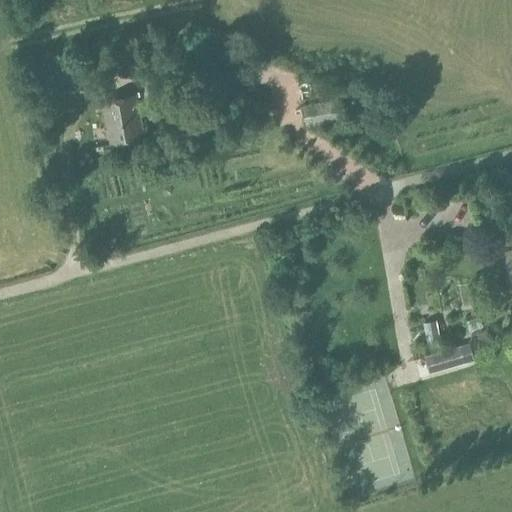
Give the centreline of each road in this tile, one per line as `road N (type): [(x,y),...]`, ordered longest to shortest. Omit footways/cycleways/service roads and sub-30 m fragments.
road 1 (track): [(0,296),(323,208)]
road 2 (residential): [(511,158),(323,208)]
